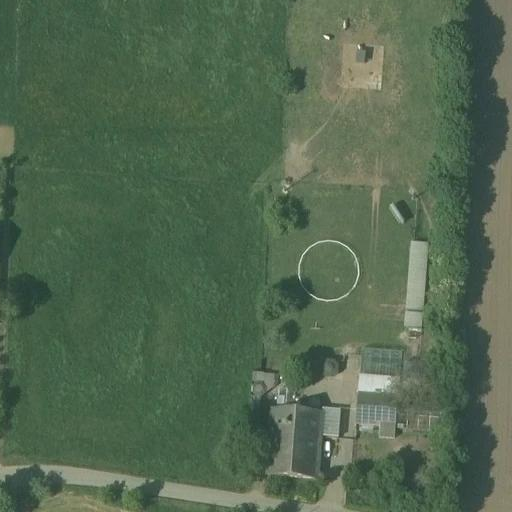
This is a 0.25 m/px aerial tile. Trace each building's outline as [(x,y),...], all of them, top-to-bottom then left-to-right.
[(412,329),(429,329),(431,248),(414,248),(412,329)] [(395,393),(396,359),(364,358),(363,392),(395,393)] [(399,399),(359,396),(356,426),(396,429),(399,399)] [(322,416),(273,413),(272,437),(320,440),(322,416)] [(320,440),(272,437),(269,478),(317,481),(320,440)]
